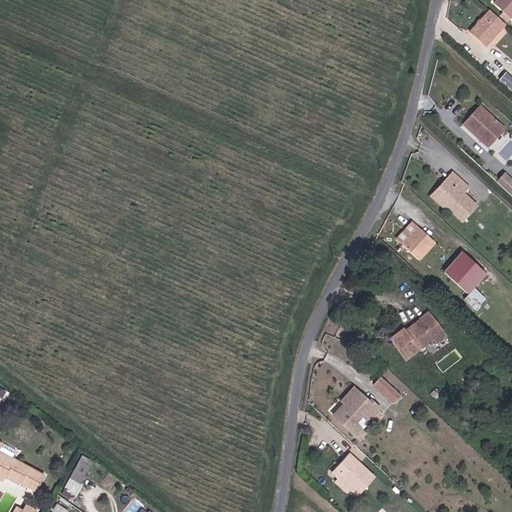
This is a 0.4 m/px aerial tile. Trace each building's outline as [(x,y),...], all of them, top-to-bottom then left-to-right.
[(511,0),(496,0),(493,3),(509,18),(511,14),(511,0)] [(484,47),(505,24),(490,10),(469,33),(484,47)] [(511,87),(511,73),(508,70),(501,78),(511,87)] [(486,146),(502,127),(477,105),(461,124),(486,146)] [(511,180),(504,173),(495,182),(511,196),(511,195),(511,180)] [(453,174),(447,180),(450,182),(437,197),(450,208),(449,209),(461,220),(475,205),(462,193),(467,187),(453,174)] [(447,211),(449,209),(450,208),(437,197),(450,182),(447,180),(446,179),(430,197),(447,211)] [(396,240),(418,260),(435,242),(412,222),(396,240)] [(444,272),(467,293),(486,273),(462,252),(444,272)] [(463,299),(474,310),(485,299),(474,288),(463,299)] [(406,334),(404,331),(403,329),(390,340),(405,360),(434,338),(437,342),(445,336),(428,312),(419,319),(421,322),(406,334)] [(421,322),(419,319),(404,331),(406,334),(421,322)] [(381,377),(373,385),(383,394),(390,386),(381,377)] [(390,386),(383,394),(393,403),(400,395),(390,386)] [(346,406),(358,393),(354,388),(342,401),(344,403),(346,406)] [(346,406),(344,403),(333,415),(354,435),(360,428),(354,423),(361,415),(367,421),(370,418),(375,423),(383,414),(378,409),(379,408),(373,403),(371,405),(369,402),(358,393),(346,406)] [(0,442),(0,480),(2,481),(4,477),(18,484),(19,482),(36,491),(44,477),(13,460),(16,454),(16,451),(0,442)] [(75,499),(95,459),(82,453),(63,493),(75,499)] [(348,454),(336,467),(339,470),(339,474),(336,477),(337,478),(350,490),(357,496),(374,477),(348,454)] [(330,473),(336,477),(339,474),(339,470),(336,467),(330,473)] [(350,490),(337,478),(334,481),(347,493),(350,490)]
